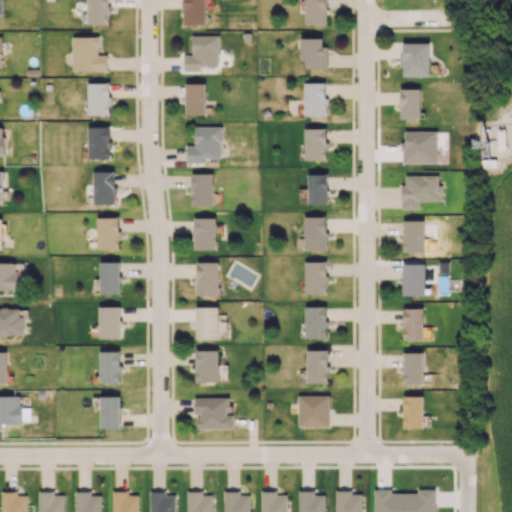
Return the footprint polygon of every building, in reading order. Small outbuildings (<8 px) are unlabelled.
[(109,24),(109,0),(87,0),(88,24),(109,24)] [(205,24),(204,0),(183,0),(184,24),(205,24)] [(327,23),(326,0),(304,0),(306,24),(327,23)] [(192,35),(192,55),(184,55),(184,70),(201,71),(201,66),(218,67),(219,36),(192,35)] [(72,36),(73,71),(108,70),(107,54),(99,55),(98,36),(72,36)] [(302,68),(328,68),(328,59),(323,58),(324,38),(302,37),(302,68)] [(402,76),(430,76),(430,42),(402,43),(402,76)] [(88,115),(110,114),(110,82),(87,83),(88,115)] [(325,82),(304,82),(304,116),(326,115),(325,82)] [(205,115),(206,83),(186,83),(186,114),(205,115)] [(420,88),(401,88),(401,119),(420,118),(420,88)] [(109,126),(88,126),(89,159),(111,159),(109,126)] [(194,126),(195,145),(186,145),(187,162),(204,162),(203,158),(221,157),(221,126),(194,126)] [(304,128),(305,160),(327,159),(326,128),(304,128)] [(403,163),(437,162),(437,131),(403,131),(403,163)] [(115,204),(115,170),(93,171),(94,204),(115,204)] [(213,173),(192,173),(192,205),(214,205),(213,173)] [(328,173),(308,174),(309,204),(329,203),(328,173)] [(419,201),(443,200),(442,184),(439,184),(438,174),(405,175),(405,185),(401,185),(402,209),(419,208),(419,201)] [(327,249),(326,216),(304,216),(305,249),(327,249)] [(120,249),(119,217),(97,217),(98,249),(120,249)] [(216,249),(216,217),(194,217),(194,249),(216,249)] [(424,220),(403,220),(403,252),(425,251),(424,220)] [(101,294),(120,293),(120,261),(100,261),(101,294)] [(219,261),(197,261),(197,295),(219,295),(219,261)] [(326,261),(305,261),(305,293),(326,293),(326,261)] [(403,295),(426,295),(425,263),(402,264),(403,295)] [(120,338),(121,306),(99,306),(99,338),(120,338)] [(219,306),(196,306),(196,339),(219,338),(219,306)] [(306,306),(305,338),(326,338),(326,306),(306,306)] [(0,338),(3,339),(3,334),(25,334),(25,307),(0,308),(0,338)] [(404,340),(424,339),(423,307),(403,308),(404,340)] [(219,349),(195,350),(196,382),(219,381),(219,349)] [(307,383),(328,383),(328,350),(307,349),(307,383)] [(0,383),(8,383),(7,351),(0,351),(0,383)] [(120,351),(100,351),(100,383),(120,383),(120,351)] [(423,383),(424,352),(404,351),(404,383),(423,383)] [(0,395),(0,429),(4,430),(4,423),(22,423),(22,396),(0,395)] [(330,395),(298,395),(298,425),(329,426),(330,395)] [(404,427),(424,427),(423,395),(404,396),(404,427)] [(120,427),(120,396),(100,396),(101,427),(120,427)] [(229,396),(196,397),(197,428),(235,428),(234,414),(229,414),(229,396)] [(374,489),(374,511),(435,511),(435,487),(417,488),(417,492),(392,493),(392,489),(374,489)] [(261,511),(287,511),(287,494),(278,494),(278,490),(261,491),(261,511)] [(324,511),(325,494),(315,494),(315,490),(299,490),(298,511),(324,511)] [(335,511),(362,511),(362,493),(352,493),(352,490),(335,490),(335,511)] [(92,491),(75,491),(75,511),(100,511),(101,494),(92,494),(92,491)] [(138,511),(138,494),(129,494),(129,491),(112,491),(112,511),(138,511)] [(175,511),(175,495),(166,495),(166,491),(150,491),(150,511),(175,511)] [(213,511),(213,494),(203,495),(203,491),(186,491),(186,511),(213,511)] [(241,491),(224,491),(224,511),(250,511),(250,495),(241,495),(241,491)] [(63,511),(64,493),(39,492),(38,511),(63,511)]
